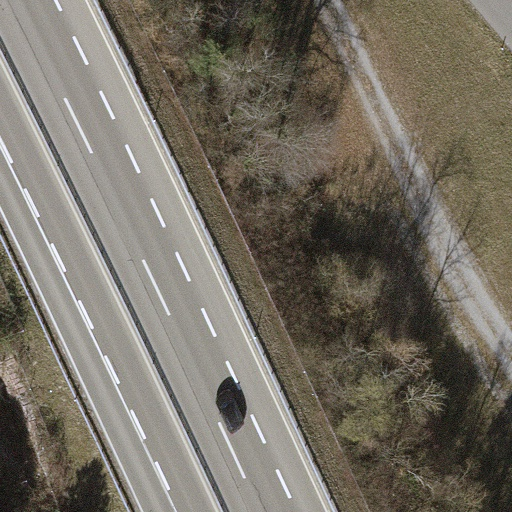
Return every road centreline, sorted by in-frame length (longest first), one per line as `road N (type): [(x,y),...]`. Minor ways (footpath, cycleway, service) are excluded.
road 1 (trunk): [(261,511),(16,0)]
road 2 (trunk): [(0,104),(194,511)]
road 3 (track): [(327,0),(511,386)]
